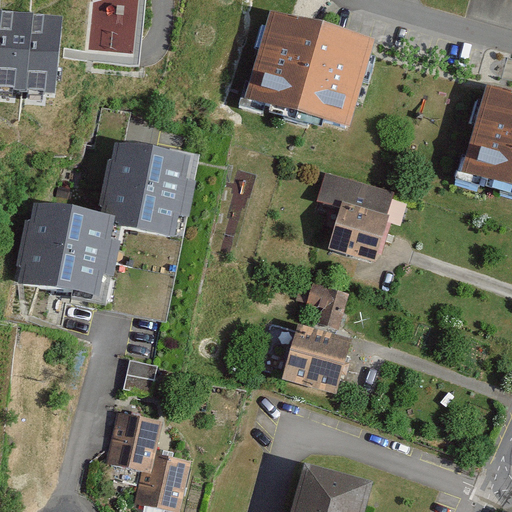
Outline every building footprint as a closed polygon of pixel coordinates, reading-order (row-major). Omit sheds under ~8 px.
[(0,19),(0,93),(55,99),(62,25),(0,19)] [(374,49),(273,20),(249,103),(349,133),(374,49)] [(511,190),(511,98),(488,91),(463,176),(511,190)] [(98,219),(33,209),(30,225),(25,224),(18,267),(23,268),(19,289),(101,302),(105,281),(112,282),(117,249),(107,248),(110,232),(174,243),(177,220),(188,222),(194,189),(183,187),(188,162),(114,150),(111,166),(106,166),(98,219)] [(392,196),(326,176),(318,204),(341,211),(328,252),(372,265),(392,196)] [(324,311),(319,325),(337,331),(347,298),(314,288),(308,306),(324,311)] [(351,344),(298,328),(282,382),(335,398),(351,344)] [(129,363),(124,391),(152,396),(157,368),(129,363)] [(151,474),(154,457),(160,423),(116,416),(108,466),(142,472),(151,474)] [(180,511),(190,464),(154,457),(151,474),(142,472),(135,506),(166,511),(180,511)] [(364,511),(372,485),(304,468),(292,511),(364,511)]
